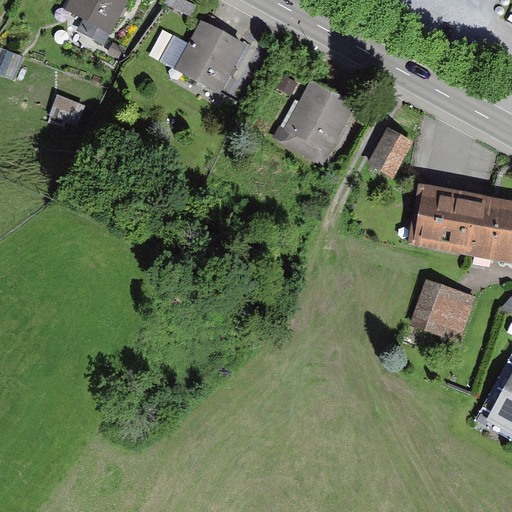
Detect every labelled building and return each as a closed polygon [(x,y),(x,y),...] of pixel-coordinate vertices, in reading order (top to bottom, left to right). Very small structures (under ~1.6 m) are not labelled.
[(79,0),(73,11),(109,33),(128,0),(79,0)] [(249,50),(208,26),(182,71),(222,94),(249,50)] [(359,108),(317,85),(286,141),(328,164),(359,108)] [(414,146),(388,132),(368,170),(393,184),(414,146)] [(432,186),(421,242),(481,254),(493,199),(432,186)] [(511,202),(493,199),(481,254),(511,260),(511,202)] [(476,296),(426,278),(409,325),(460,342),(476,296)] [(511,312),(511,295),(501,309),(511,312)] [(511,372),(487,418),(511,431),(511,372)]
